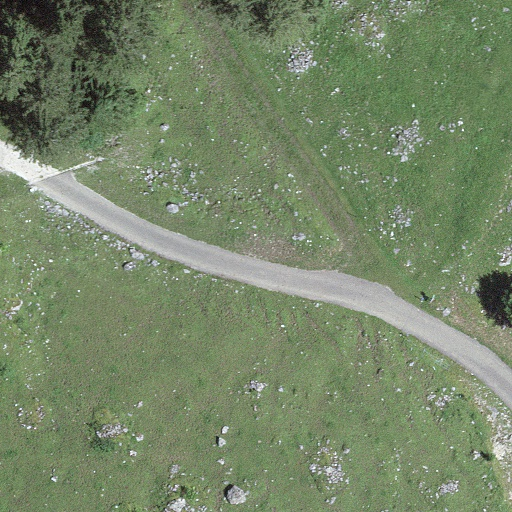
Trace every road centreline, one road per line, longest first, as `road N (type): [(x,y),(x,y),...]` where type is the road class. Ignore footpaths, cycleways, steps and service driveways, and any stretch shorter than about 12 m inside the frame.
road 1 (track): [(0,157),(105,220),(202,257),(374,300),(468,351),(511,388)]
road 2 (track): [(200,0),(352,240),(374,300)]
